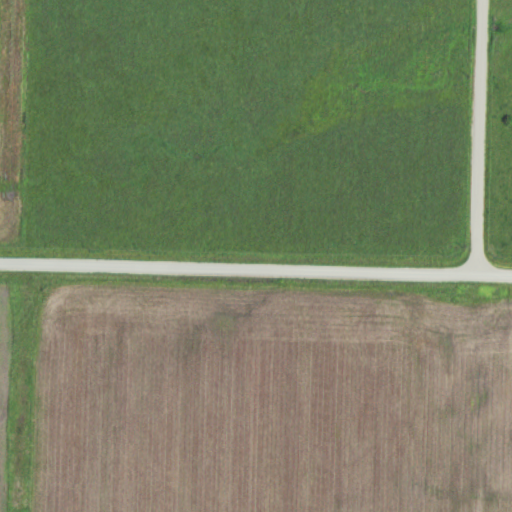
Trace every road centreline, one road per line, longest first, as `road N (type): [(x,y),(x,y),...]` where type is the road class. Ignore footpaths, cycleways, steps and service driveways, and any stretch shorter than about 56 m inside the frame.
road 1 (residential): [(511,271),(0,258)]
road 2 (residential): [(455,269),(462,0)]
